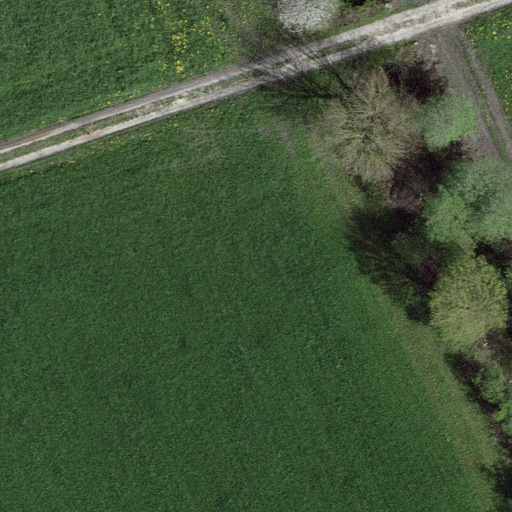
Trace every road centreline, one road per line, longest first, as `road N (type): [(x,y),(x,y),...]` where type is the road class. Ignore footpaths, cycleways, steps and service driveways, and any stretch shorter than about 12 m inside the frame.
road 1 (track): [(0,158),(468,0)]
road 2 (track): [(511,184),(430,0)]
